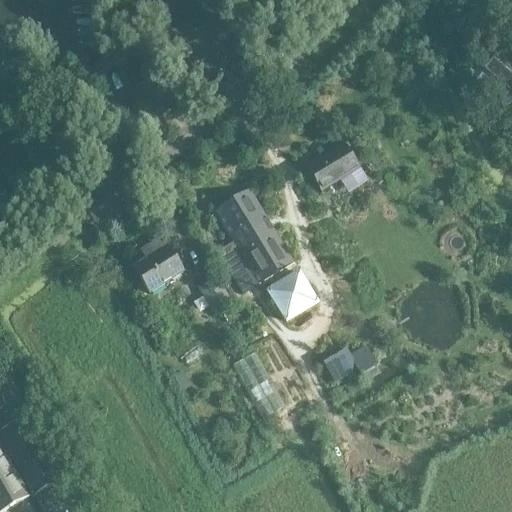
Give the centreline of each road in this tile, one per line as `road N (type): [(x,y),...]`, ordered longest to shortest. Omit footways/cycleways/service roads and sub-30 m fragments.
road 1 (unclassified): [(0,277),(255,93),(351,0)]
road 2 (track): [(188,511),(139,444),(73,259),(56,234)]
